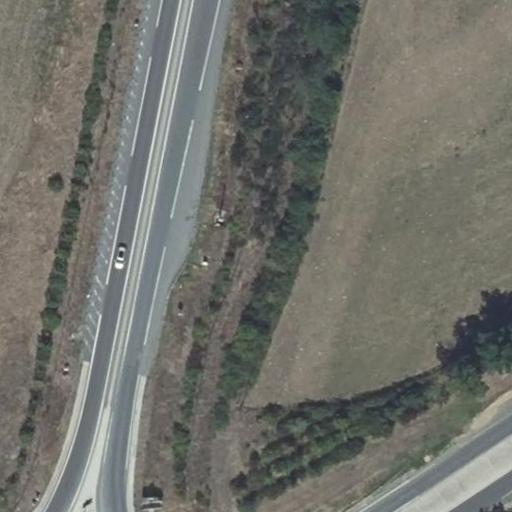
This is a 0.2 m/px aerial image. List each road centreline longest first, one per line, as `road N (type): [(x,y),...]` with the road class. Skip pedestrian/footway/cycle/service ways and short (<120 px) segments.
road 1 (motorway): [(170,0),(74,472),(57,511)]
road 2 (motorway): [(116,511),(114,478),(209,0)]
road 3 (secondary): [(511,424),(381,511)]
